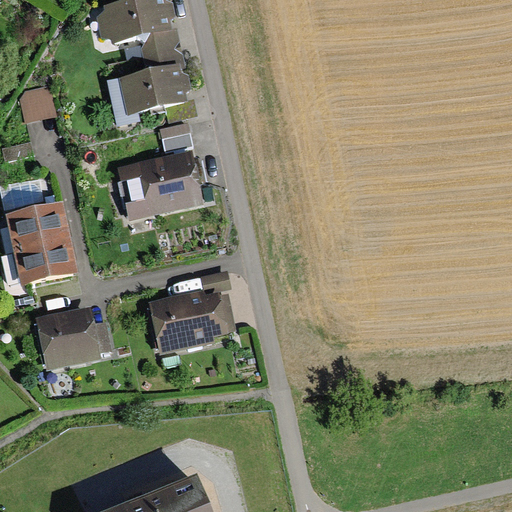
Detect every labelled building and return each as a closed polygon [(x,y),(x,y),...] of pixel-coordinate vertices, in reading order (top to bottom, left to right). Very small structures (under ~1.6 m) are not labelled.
[(131,0),(103,7),(104,12),(98,17),(102,37),(111,39),(112,45),(141,39),(148,71),(179,65),(180,70),(187,69),(179,27),(172,28),(170,19),(177,17),(174,2),(166,0),(131,0)] [(148,71),(107,80),(118,125),(142,119),(141,112),(188,101),(186,93),(191,89),(188,75),(182,73),(180,70),(179,65),(148,71)] [(20,102),(25,123),(57,116),(50,86),(26,92),(20,102)] [(192,145),(187,124),(162,129),(167,150),(192,145)] [(30,143),(2,148),(5,163),(33,157),(30,143)] [(193,151),(119,169),(131,220),(205,202),(193,151)] [(61,202),(6,214),(23,285),(77,272),(73,256),(67,228),(61,202)] [(225,277),(203,281),(206,297),(228,293),(225,277)] [(155,314),(164,355),(226,341),(217,300),(155,314)] [(91,309),(38,319),(48,370),(102,359),(101,351),(110,350),(105,322),(94,325),(91,309)] [(200,511),(193,494),(147,511),(200,511)]
